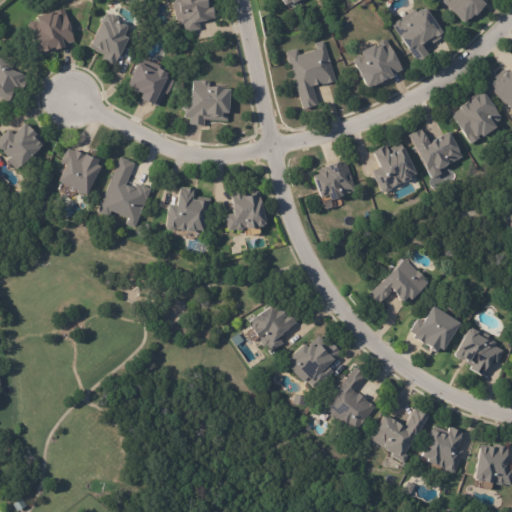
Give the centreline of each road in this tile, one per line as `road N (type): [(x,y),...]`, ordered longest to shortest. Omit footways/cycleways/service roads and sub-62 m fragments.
road 1 (residential): [(511,421),(441,396),(400,369),(359,336),(327,295),(291,211),(242,0)]
road 2 (residential): [(66,96),(171,155),(249,160),(398,114),(454,80),(511,27)]
